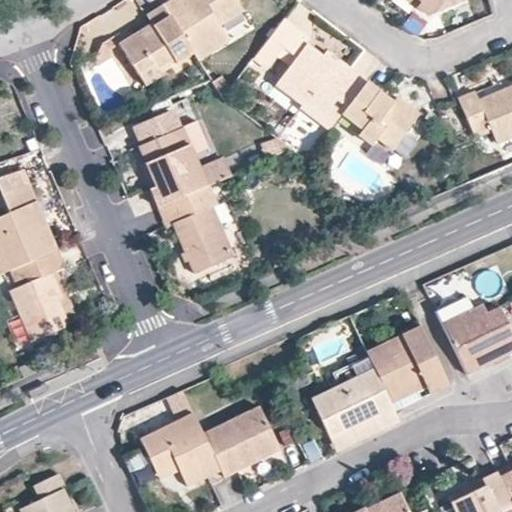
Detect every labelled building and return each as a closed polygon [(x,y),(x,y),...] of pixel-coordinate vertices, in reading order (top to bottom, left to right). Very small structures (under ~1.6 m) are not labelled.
[(236,0),(171,0),(164,5),(193,52),(197,59),(229,40),(220,25),(216,18),(239,4),(236,0)] [(420,0),(416,5),(429,15),(463,1),(462,0),(420,0)] [(243,11),(239,4),(216,18),(220,25),(243,11)] [(193,52),(164,5),(147,15),(152,24),(120,45),(139,75),(155,66),(157,70),(174,60),(176,63),(193,52)] [(308,39),(281,19),(251,58),(266,69),(278,54),(290,63),(275,83),(302,103),(300,106),(329,127),(340,112),(363,81),(347,69),(344,74),(320,56),(304,44),(308,39)] [(110,39),(98,46),(94,59),(97,66),(111,58),(109,52),(114,48),(110,39)] [(344,74),(347,69),(323,51),(320,56),(344,74)] [(155,66),(139,75),(145,86),(162,76),(157,70),(155,66)] [(221,75),(211,81),(223,96),(229,88),(221,75)] [(413,118),(363,81),(340,112),(362,128),(358,133),(372,143),(377,137),(391,148),(413,118)] [(474,93),(457,99),(474,137),(489,130),(495,141),(511,133),(511,87),(479,102),(474,93)] [(131,127),(139,145),(181,126),(174,109),(131,127)] [(299,114),(286,137),(306,148),(319,125),(299,114)] [(181,126),(192,152),(208,146),(198,120),(181,126)] [(157,206),(191,191),(207,184),(199,168),(192,152),(181,126),(139,145),(145,161),(155,184),(149,187),(157,206)] [(262,144),(268,158),(291,148),(277,138),(262,144)] [(198,166),(207,184),(208,184),(230,175),(222,155),(198,166)] [(139,163),(149,187),(155,184),(145,161),(139,163)] [(0,215),(0,273),(6,271),(53,251),(24,183),(0,192),(0,200),(5,213),(0,215)] [(191,191),(157,206),(165,225),(173,222),(195,273),(235,256),(213,204),(217,203),(208,184),(207,184),(191,191)] [(62,268),(55,251),(53,251),(6,271),(14,290),(9,293),(31,341),(68,325),(56,301),(61,299),(50,274),(56,271),(62,268)] [(77,322),(56,271),(50,274),(61,299),(56,301),(68,325),(77,322)] [(467,298),(437,313),(443,326),(474,311),(467,298)] [(474,311),(443,326),(467,375),(511,353),(511,333),(502,312),(504,310),(489,316),(485,306),(474,311)] [(422,329),(369,354),(370,356),(376,370),(392,403),(427,386),(432,395),(450,387),(422,329)] [(376,370),(370,356),(333,373),(339,387),(376,370)] [(377,417),(383,430),(400,421),(397,412),(392,403),(376,370),(339,387),(312,400),(330,439),(377,417)] [(221,471),(223,477),(240,470),(237,463),(249,458),(249,459),(277,447),(257,408),(202,433),(221,471)] [(202,433),(192,413),(140,439),(155,472),(174,463),(178,471),(186,487),(221,471),(202,433)] [(330,439),(336,452),(383,430),(377,417),(330,439)] [(174,463),(155,472),(159,481),(178,471),(174,463)] [(511,471),(499,478),(511,505),(511,471)] [(511,511),(511,505),(499,478),(497,474),(448,497),(455,511),(511,511)] [(72,511),(63,492),(66,490),(59,476),(34,488),(41,502),(21,511),(72,511)] [(367,511),(374,511),(402,498),(400,493),(366,510),(367,511)] [(409,511),(402,498),(374,511),(367,511),(366,510),(365,509),(358,511),(409,511)]
